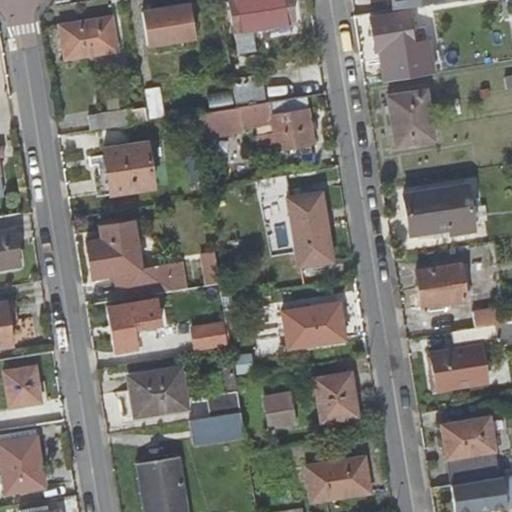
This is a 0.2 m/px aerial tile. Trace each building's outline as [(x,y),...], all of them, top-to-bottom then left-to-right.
[(291,0),(229,0),(240,54),(257,51),(253,29),(295,22),(291,0)] [(392,0),(394,10),(444,2),(444,0),(392,0)] [(189,4),(142,11),(147,43),(195,37),(189,4)] [(380,56),(384,82),(435,73),(430,44),(421,44),(419,36),(415,36),(411,12),(368,18),(374,56),(380,56)] [(114,16),(62,24),(67,56),(119,48),(114,16)] [(233,79),(237,107),(239,107),(264,103),(260,76),(233,79)] [(511,77),(503,79),(505,91),(511,89),(511,77)] [(150,118),(165,116),(160,86),(146,88),(150,118)] [(429,91),(390,97),(398,149),(438,143),(429,91)] [(229,92),(204,95),(205,106),(230,103),(229,92)] [(192,114),(196,139),(243,132),(239,107),(237,107),(192,114)] [(308,107),(272,112),(275,132),(259,135),(262,156),(314,149),(308,107)] [(99,112),(102,129),(134,124),(131,108),(99,112)] [(145,108),(133,110),(135,122),(147,120),(145,108)] [(150,142),(105,149),(109,174),(113,194),(157,187),(150,142)] [(113,194),(109,174),(96,177),(100,197),(113,194)] [(446,188),(405,194),(412,234),(451,228),(452,234),(476,231),(469,185),(446,188)] [(300,265),(333,259),(322,190),(289,196),(300,265)] [(158,293),(174,290),(170,265),(143,269),(136,221),(107,225),(109,238),(103,239),(87,241),(93,278),(116,274),(120,299),(129,297),(158,293)] [(107,225),(101,226),(103,239),(109,238),(107,225)] [(0,265),(19,263),(14,230),(0,231),(0,265)] [(199,284),(215,282),(212,251),(196,253),(199,284)] [(184,263),(170,265),(174,290),(188,288),(184,263)] [(459,268),(418,274),(423,310),(465,304),(459,268)] [(12,299),(0,300),(0,344),(11,343),(8,322),(17,321),(12,299)] [(339,299),(281,308),(288,347),(345,339),(339,299)] [(161,330),(157,301),(107,310),(114,353),(138,349),(135,335),(161,330)] [(473,313),(474,328),(511,322),(511,310),(511,306),(473,313)] [(230,347),(226,321),(192,327),(196,352),(230,347)] [(511,342),(511,322),(474,328),(452,332),(454,349),(430,353),(436,389),(489,381),(485,358),(483,347),(511,342)] [(240,410),(234,376),(232,361),(219,364),(224,391),(208,394),(211,415),(240,410)] [(35,364),(5,369),(10,407),(41,402),(35,364)] [(129,376),(132,389),(136,414),(186,407),(180,368),(129,376)] [(351,372),(315,377),(322,419),(358,414),(351,372)] [(123,391),(127,415),(136,414),(132,389),(123,391)] [(275,407),(267,408),(269,422),(293,419),(289,389),(273,392),(275,407)] [(194,438),(243,431),(240,410),(211,415),(190,419),(194,438)] [(440,421),(450,483),(452,482),(501,475),(490,414),(440,421)] [(36,434),(0,439),(0,460),(5,492),(45,486),(36,434)] [(186,511),(178,457),(167,458),(165,448),(150,450),(151,461),(140,463),(147,511),(186,511)] [(306,467),(311,501),(371,492),(365,458),(306,467)] [(495,495),(497,506),(511,503),(511,472),(503,474),(506,493),(495,495)] [(501,475),(452,482),(456,511),(462,511),(497,506),(495,495),(506,493),(503,474),(501,475)]
